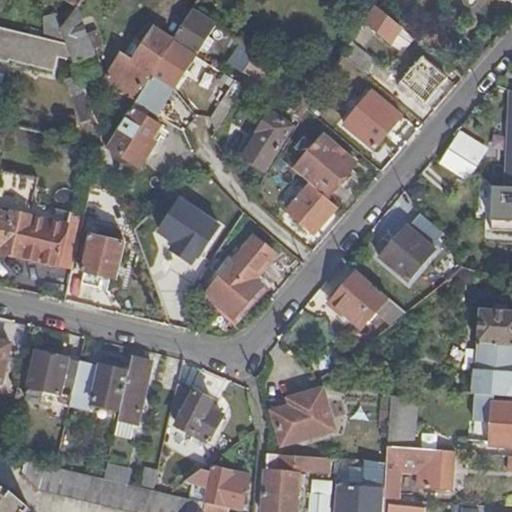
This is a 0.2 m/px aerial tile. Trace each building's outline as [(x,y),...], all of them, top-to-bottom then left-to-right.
[(77,9),(83,0),(53,0),(64,29),(77,9)] [(379,0),(376,6),(389,17),(393,10),(381,0),(379,0)] [(363,52),(376,33),(391,44),(398,34),(402,28),(389,17),(376,6),(352,42),(363,52)] [(75,60),(80,74),(81,79),(100,72),(92,56),(95,55),(77,9),(64,29),(69,42),(75,60)] [(215,27),(193,12),(173,42),(172,44),(195,59),(215,27)] [(75,60),(69,42),(0,26),(0,59),(12,62),(12,61),(57,71),(61,57),(75,60)] [(402,28),(398,34),(410,42),(413,37),(402,28)] [(422,44),(438,58),(451,46),(432,29),(422,44)] [(172,44),(173,42),(156,31),(135,63),(153,75),(172,44)] [(343,56),(363,73),(372,59),(363,52),(352,42),(343,56)] [(195,59),(172,44),(153,75),(174,89),(175,89),(195,59)] [(262,73),(270,61),(245,45),(237,57),(262,73)] [(427,105),(449,80),(423,58),(398,86),(403,90),(406,88),(427,105)] [(84,121),(95,117),(81,79),(80,74),(69,78),(84,121)] [(153,75),(136,101),(157,115),(174,89),(153,75)] [(239,98),(227,92),(214,116),(225,123),(239,98)] [(410,124),(373,93),(346,125),(375,151),(390,133),(397,140),(410,124)] [(132,107),(106,147),(140,168),(152,149),(148,146),(161,126),(132,107)] [(264,139),(250,160),(265,171),(294,127),(272,113),(258,135),(264,139)] [(75,117),(58,118),(60,134),(77,131),(75,117)] [(14,126),(6,124),(1,141),(33,149),(37,131),(14,126)] [(244,156),(250,160),(264,139),(258,135),(244,156)] [(295,171),(311,185),(326,198),(356,164),(325,137),(315,148),(303,138),(295,149),(306,158),(295,171)] [(459,137),(450,150),(476,166),(484,154),(459,137)] [(467,179),(473,171),(476,166),(450,150),(442,163),(467,179)] [(511,187),(511,156),(503,156),(500,186),(511,187)] [(292,169),(282,160),(275,168),(285,176),(292,169)] [(314,235),(337,208),(326,198),(311,185),(288,212),(314,235)] [(200,257),(220,227),(182,201),(162,231),(200,257)] [(59,267),(72,214),(36,205),(33,217),(13,212),(13,216),(0,212),(0,248),(4,250),(3,254),(59,267)] [(86,217),(72,214),(59,267),(73,270),(86,217)] [(443,233),(421,214),(409,228),(407,227),(381,258),(408,281),(434,250),(432,248),(443,233)] [(126,244),(92,236),(83,272),(84,273),(100,276),(117,280),(126,244)] [(276,258),(254,240),(206,296),(234,319),(263,286),(257,281),(276,258)] [(372,285),(358,272),(332,302),(362,328),(388,298),(372,285)] [(84,273),(82,285),(98,288),(100,276),(84,273)] [(140,301),(138,315),(151,317),(153,303),(140,301)] [(381,320),(388,326),(405,313),(394,304),(381,320)] [(511,397),(511,310),(481,308),(474,395),(497,396),(511,397)] [(301,310),(282,341),(301,352),(320,322),(301,310)] [(0,383),(2,384),(11,345),(0,342),(0,383)] [(49,349),(38,347),(37,353),(48,355),(49,349)] [(43,390),(73,397),(73,393),(80,362),(48,355),(37,353),(27,401),(40,404),(41,401),(43,390)] [(152,364),(132,359),(130,370),(129,374),(125,394),(121,411),(115,437),(132,441),(136,425),(138,425),(152,364)] [(117,365),(102,361),(101,367),(129,374),(130,370),(117,367),(117,365)] [(80,362),(73,393),(94,397),(92,404),(121,411),(125,394),(129,374),(101,367),(81,362),(80,362)] [(195,393),(178,385),(172,411),(183,416),(177,427),(209,443),(223,416),(210,409),(214,401),(210,399),(211,396),(201,391),(200,394),(195,392),(195,393)] [(335,428),(322,389),(290,399),(293,406),(274,412),(284,444),(335,428)] [(43,390),(41,401),(70,408),(73,397),(43,390)] [(511,397),(497,396),(497,404),(511,405),(511,397)] [(416,400),(391,398),(390,417),(414,419),(416,400)] [(511,405),(497,404),(494,404),(492,445),(511,446),(511,405)] [(414,419),(390,417),(388,447),(402,448),(412,449),(414,419)] [(385,497),(398,498),(401,468),(402,448),(388,447),(387,462),(385,497)] [(402,448),(401,468),(420,469),(421,450),(412,449),(402,448)] [(455,453),(421,450),(420,469),(419,487),(452,490),(455,453)] [(268,453),(263,511),(297,511),(301,473),(296,473),(296,467),(310,468),(310,471),(328,472),(329,458),(268,453)] [(129,511),(203,511),(206,503),(171,495),(154,491),(144,488),(125,484),(105,479),(56,468),(26,460),(23,473),(39,490),(129,511)] [(365,496),(385,497),(387,462),(366,461),(365,487),(365,496)] [(105,479),(125,484),(128,472),(108,467),(105,479)] [(228,508),(243,511),(250,482),(234,478),(234,472),(215,468),(214,473),(203,470),(186,483),(210,489),(207,503),(228,508)] [(144,488),(154,491),(159,472),(148,469),(144,488)] [(309,511),(331,511),(337,483),(316,479),(309,511)] [(10,489),(0,485),(0,511),(26,511),(29,507),(10,489)] [(338,485),(337,493),(365,496),(365,487),(338,485)] [(337,493),(335,511),(383,511),(385,497),(365,496),(337,493)] [(226,511),(228,508),(207,503),(206,503),(203,511),(226,511)]
